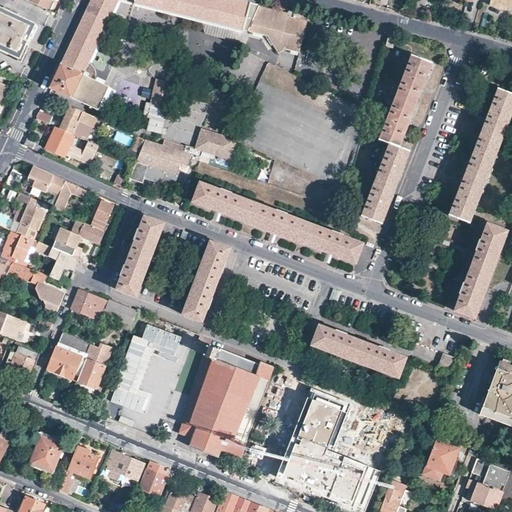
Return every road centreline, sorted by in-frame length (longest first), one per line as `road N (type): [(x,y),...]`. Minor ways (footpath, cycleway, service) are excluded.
road 1 (residential): [(305,511),(30,400)]
road 2 (residential): [(465,38),(369,293)]
road 3 (residential): [(101,290),(210,333),(244,245)]
road 4 (residential): [(10,147),(79,0)]
road 5 (residential): [(511,344),(369,293)]
road 6 (residential): [(320,0),(465,38)]
road 7 (residential): [(136,201),(10,147)]
road 8 (residential): [(369,293),(244,245)]
road 9 (residential): [(77,280),(30,400)]
